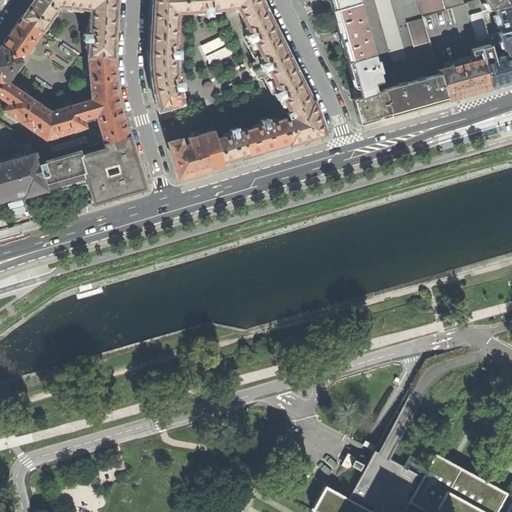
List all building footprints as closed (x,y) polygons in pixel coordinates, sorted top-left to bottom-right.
[(33,0),(22,16),(43,31),(62,6),(76,7),(78,0),(33,0)] [(118,0),(78,0),(76,7),(91,9),(90,33),(87,33),(87,41),(89,41),(89,57),(115,57),(116,36),(118,7),(118,0)] [(217,138),(219,145),(223,161),(224,162),(244,156),(260,151),(262,152),(275,148),(306,139),(325,134),(319,110),(301,74),(289,49),(278,25),(265,0),(152,0),(151,35),(150,45),(150,60),(151,69),(152,76),(154,91),(160,112),(184,104),(185,102),(181,90),(183,88),(182,82),(179,81),(177,69),(177,57),(180,57),(180,50),(177,49),(179,12),(205,10),(205,13),(213,13),(213,10),(238,7),(251,34),(249,35),(251,40),(247,42),(257,61),(252,63),(254,67),(252,69),(253,72),(254,74),(257,74),(259,78),(265,76),(275,95),(278,93),(279,96),(281,99),(283,98),(292,116),(271,122),(270,120),(262,122),(263,124),(240,131),(239,129),(232,131),(232,134),(217,138)] [(329,0),(331,9),(358,1),(357,0),(329,0)] [(419,0),(424,16),(452,8),(465,4),(462,0),(419,0)] [(465,44),(478,41),(477,39),(488,36),(481,12),(490,9),(487,3),(482,5),(480,0),(477,0),(467,3),(465,4),(452,8),(456,23),(458,23),(465,44)] [(511,0),(484,0),(487,3),(490,9),(494,8),(511,3),(511,0)] [(340,38),(346,61),(373,54),(358,1),(331,9),(340,38)] [(511,3),(494,8),(496,15),(493,16),(495,24),(498,24),(501,33),(511,29),(511,3)] [(16,25),(2,46),(23,60),(32,47),(43,31),(22,16),(16,25)] [(430,41),(424,19),(408,23),(415,45),(430,41)] [(479,47),(491,87),(511,81),(511,29),(501,33),(488,36),(477,39),(478,41),(479,47)] [(224,34),(202,44),(211,64),(233,54),(224,34)] [(0,45),(0,75),(8,81),(9,80),(16,70),(23,60),(2,46),(0,46),(0,45)] [(471,93),(491,87),(479,47),(472,49),(474,57),(451,64),(451,66),(439,70),(440,74),(446,100),(471,93)] [(353,98),(359,124),(390,116),(384,90),(373,54),(346,61),(355,92),(357,97),(353,98)] [(117,76),(115,57),(89,57),(93,99),(119,94),(117,76)] [(419,108),(446,100),(440,74),(384,90),(390,116),(419,108)] [(0,93),(8,81),(0,75),(0,93)] [(85,119),(97,115),(93,99),(72,105),(53,110),(49,107),(28,93),(9,80),(8,81),(0,93),(0,95),(8,102),(4,109),(46,139),(87,127),(85,119)] [(125,116),(119,94),(93,99),(97,115),(104,142),(130,135),(125,116)] [(162,120),(166,134),(212,121),(208,106),(162,120)] [(0,128),(20,142),(24,137),(0,119),(0,128)] [(173,160),(178,177),(210,168),(209,165),(223,161),(219,145),(217,138),(215,130),(188,137),(190,145),(186,147),(183,137),(168,142),(173,160)] [(136,156),(130,135),(104,142),(105,148),(81,155),(79,151),(38,162),(47,191),(78,185),(83,203),(93,201),(94,202),(145,188),(136,156)] [(0,197),(8,195),(11,196),(16,195),(18,192),(23,191),(24,195),(30,194),(36,193),(39,206),(36,212),(38,219),(53,214),(47,191),(38,162),(36,152),(33,149),(26,151),(24,154),(0,161),(0,197)] [(511,443),(500,465),(511,472),(511,443)] [(511,511),(511,510),(510,510),(509,511),(495,511),(501,502),(506,493),(435,453),(423,475),(385,456),(375,451),(367,466),(355,459),(356,457),(348,453),(342,465),(350,469),(352,465),(363,471),(349,497),(325,485),(311,510),(315,511),(511,511)] [(511,510),(511,507),(501,502),(495,511),(509,511),(510,510),(511,510)]
